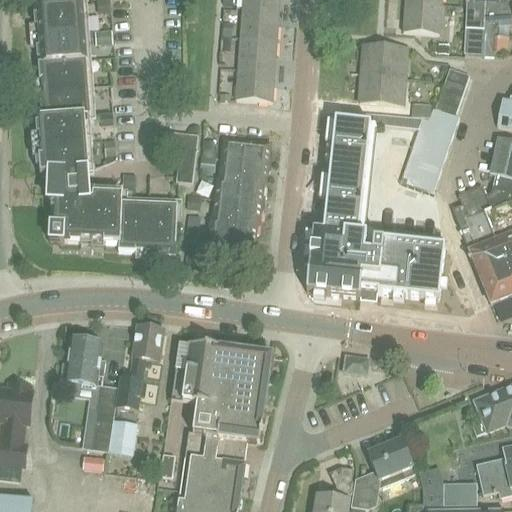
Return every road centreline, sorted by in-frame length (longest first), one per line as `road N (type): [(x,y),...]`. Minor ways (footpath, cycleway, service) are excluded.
road 1 (residential): [(481,352),(481,300),(444,210),(494,83),(511,69)]
road 2 (residential): [(300,132),(161,117),(150,99),(147,18),(131,1),(116,0)]
road 3 (secondary): [(1,311),(107,300),(278,320)]
road 4 (residential): [(278,320),(300,132)]
road 5 (residential): [(283,457),(411,406)]
road 6 (residential): [(283,457),(316,326)]
road 7 (residential): [(300,132),(312,0)]
road 8 (secondary): [(481,352),(358,332)]
